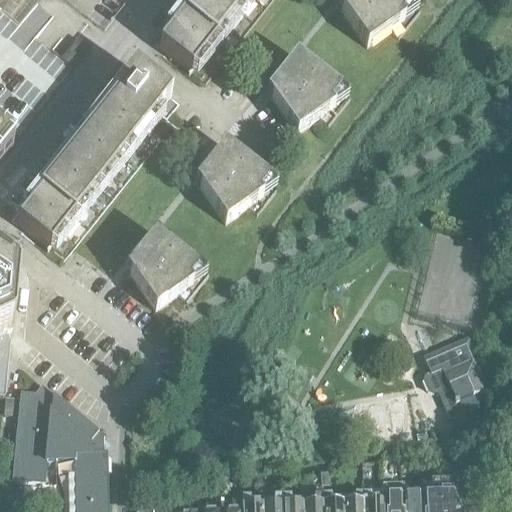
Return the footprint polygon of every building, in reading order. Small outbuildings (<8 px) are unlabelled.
[(199,0),(159,51),(190,75),(188,78),(188,79),(251,0),(199,0)] [(419,16),(400,0),(349,0),(335,10),(335,11),(337,10),(366,51),(388,35),(398,43),(419,16)] [(0,142),(10,150),(89,51),(77,41),(59,63),(35,41),(53,18),(37,4),(18,27),(0,13),(0,142)] [(350,103),(296,60),(281,79),(286,82),(265,98),(265,99),(267,98),(296,138),(318,122),(328,130),(350,103)] [(171,101),(133,71),(108,103),(113,107),(17,227),(36,243),(48,252),(46,255),(47,255),(153,123),(171,101)] [(0,166),(12,151),(10,150),(0,142),(0,166)] [(278,192),(225,150),(224,149),(209,168),(215,172),(193,187),(194,188),(196,187),(225,228),(247,212),(256,220),(278,192)] [(186,307),(208,280),(154,237),(140,255),(145,260),(123,275),(124,276),(126,274),(155,316),(177,300),(186,307)] [(12,337),(17,284),(0,272),(0,400),(4,401),(10,345),(7,339),(12,337)] [(489,393),(467,341),(422,361),(429,378),(425,380),(423,385),(427,396),(432,398),(437,396),(449,423),(477,411),(473,400),(489,393)] [(98,438),(41,390),(35,398),(20,397),(11,485),(45,488),(47,466),(55,466),(56,487),(60,500),(61,511),(107,511),(106,458),(102,458),(102,446),(103,444),(97,439),(98,438)] [(4,419),(12,420),(14,403),(5,402),(4,419)] [(432,499),(422,499),(422,511),(460,511),(449,485),(432,485),(432,499)] [(402,511),(402,500),(402,486),(382,487),(383,501),(383,511),(402,511)] [(412,500),(402,500),(402,511),(422,511),(422,499),(421,486),(411,486),(412,500)] [(342,511),(342,503),(342,498),(330,498),(330,499),(328,499),(321,500),(321,511),(342,511)] [(362,511),(362,498),(353,498),(354,502),(342,503),(342,511),(362,511)] [(372,498),(362,498),(362,511),(383,511),(383,501),(372,501),(372,498)] [(321,511),(321,500),(313,500),(313,504),(302,504),(302,511),(321,511)] [(273,505),(262,506),(262,511),(282,511),(282,501),(273,502),(273,505)] [(302,511),(302,504),(290,505),(290,501),(282,501),(282,511),(302,511)] [(262,511),(262,506),(261,506),(261,505),(249,506),(249,502),(241,502),(241,511),(242,511),(262,511)]
